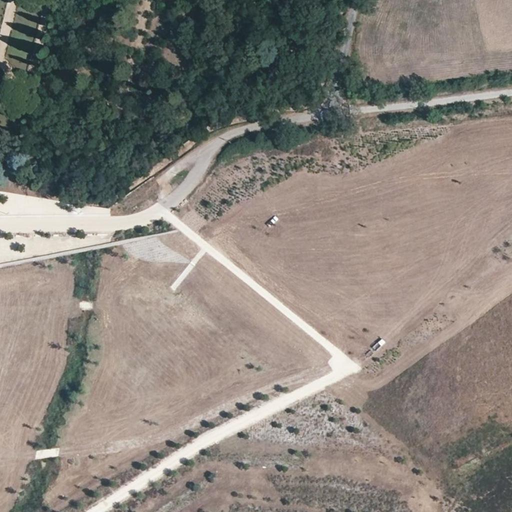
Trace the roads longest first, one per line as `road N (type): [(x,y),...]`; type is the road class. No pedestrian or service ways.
road 1 (unclassified): [(115,224),(167,204),(229,133),(323,117)]
road 2 (unclassified): [(323,117),(511,94)]
road 3 (unclassified): [(363,0),(323,117)]
